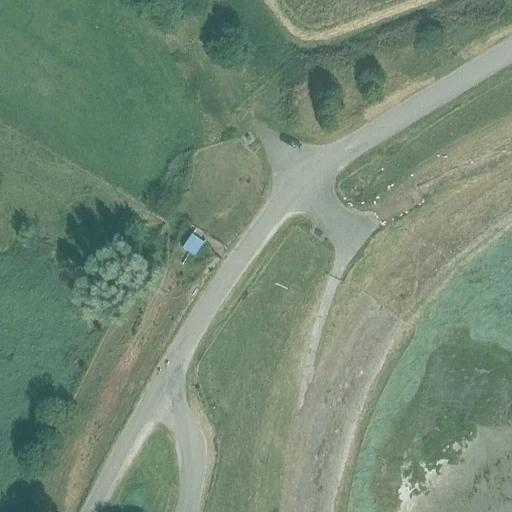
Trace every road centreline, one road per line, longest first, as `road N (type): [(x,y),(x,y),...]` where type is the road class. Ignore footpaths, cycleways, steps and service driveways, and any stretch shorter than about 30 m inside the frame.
road 1 (unclassified): [(156,386),(299,181),(511,52)]
road 2 (track): [(177,0),(245,113),(299,181)]
road 3 (unclassified): [(90,511),(156,386)]
road 4 (unclassified): [(188,511),(198,447),(156,386)]
